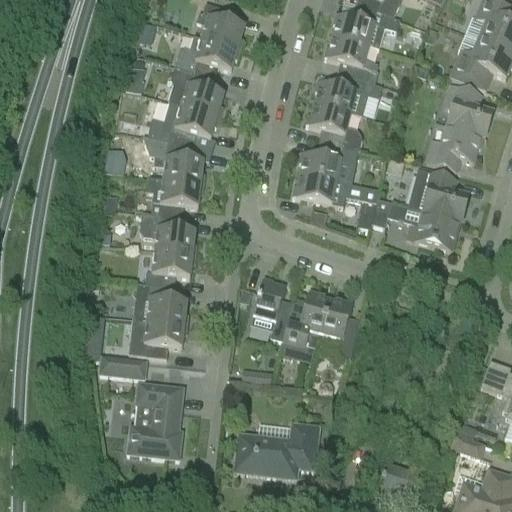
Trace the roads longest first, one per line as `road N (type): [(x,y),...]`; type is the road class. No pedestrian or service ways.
road 1 (secondary): [(17,511),(24,319),(85,0)]
road 2 (secondary): [(77,0),(51,57),(0,233)]
road 3 (residential): [(249,229),(248,201),(306,0)]
road 4 (residential): [(249,229),(473,307)]
